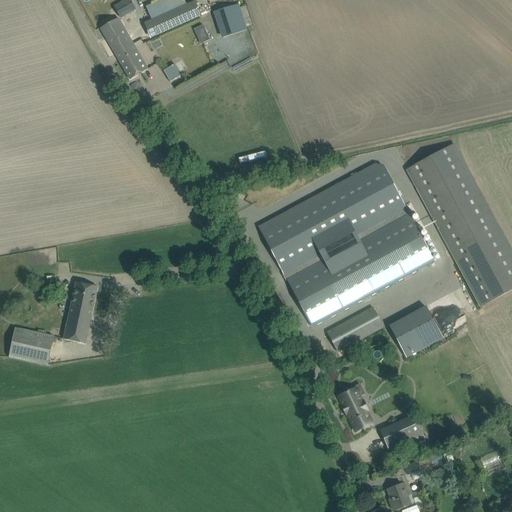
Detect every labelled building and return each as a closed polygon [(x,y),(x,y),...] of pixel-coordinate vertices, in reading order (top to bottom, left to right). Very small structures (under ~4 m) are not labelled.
[(130,0),(126,0),(114,7),(121,18),(136,9),(130,0)] [(155,20),(148,23),(147,23),(153,37),(199,16),(193,3),(167,15),(165,10),(162,3),(150,8),(155,20)] [(246,6),(240,8),(238,5),(216,12),(224,38),(247,30),(246,27),(252,25),(246,6)] [(116,54),(133,44),(119,19),(101,29),(116,54)] [(201,44),(211,40),(205,25),(195,29),(201,44)] [(130,80),(148,69),(133,44),(116,54),(130,80)] [(177,64),(165,70),(171,82),(184,76),(177,64)] [(406,171),(480,308),(511,291),(511,252),(454,144),(406,171)] [(381,162),(258,227),(312,327),(434,262),(381,162)] [(97,288),(87,286),(77,283),(74,298),(71,308),(65,339),(85,344),(97,288)] [(410,355),(442,339),(423,302),(392,319),(410,355)] [(373,308),(366,312),(363,306),(324,327),(337,352),(346,347),(384,328),(373,308)] [(375,343),(392,334),(388,325),(370,335),(375,343)] [(48,366),(54,336),(16,328),(9,357),(48,366)] [(353,390),(339,397),(344,406),(343,407),(346,414),(347,414),(352,423),(353,423),(357,431),(371,424),(365,412),(367,411),(363,402),(361,403),(358,398),(354,389),(353,390)] [(388,450),(395,447),(423,434),(415,416),(380,431),(386,446),(388,450)] [(480,456),(484,467),(501,461),(498,451),(480,456)] [(408,475),(420,470),(430,466),(433,471),(446,466),(440,452),(404,466),(408,475)] [(407,483),(406,480),(404,475),(394,480),(396,484),(391,487),(391,486),(390,487),(391,487),(385,489),(394,511),(412,505),(409,496),(412,495),(407,483)]
